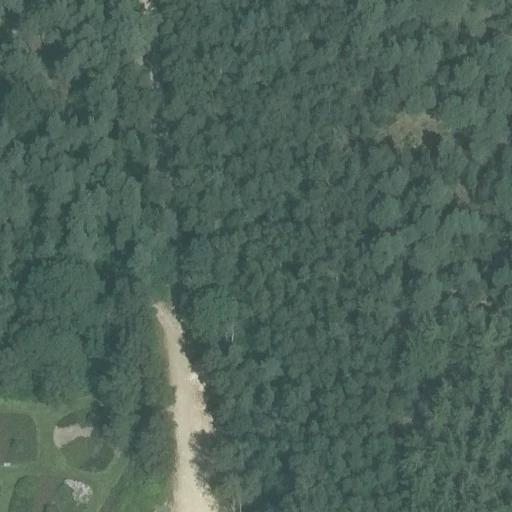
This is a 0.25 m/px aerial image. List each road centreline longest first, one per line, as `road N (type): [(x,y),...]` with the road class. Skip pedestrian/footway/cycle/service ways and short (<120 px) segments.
road 1 (track): [(145,0),(180,298)]
road 2 (track): [(180,298),(201,511)]
road 3 (track): [(180,298),(0,310)]
